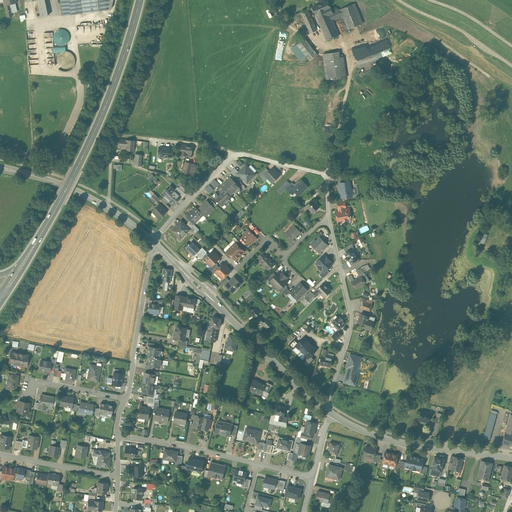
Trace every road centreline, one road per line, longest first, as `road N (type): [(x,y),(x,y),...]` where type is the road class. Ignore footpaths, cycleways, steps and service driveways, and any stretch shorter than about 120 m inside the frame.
road 1 (primary): [(139,0),(100,117),(21,265)]
road 2 (secondary): [(324,408),(154,242)]
road 3 (residential): [(118,435),(312,477)]
road 4 (residential): [(328,219),(351,324),(324,408)]
road 5 (secondary): [(511,458),(398,442),(330,412)]
road 6 (track): [(333,45),(395,15),(490,77)]
road 7 (secondary): [(154,242),(93,200),(0,167)]
road 8 (residential): [(154,242),(126,396)]
road 9 (residential): [(235,153),(327,175),(328,219)]
road 10 (track): [(511,66),(397,0)]
road 11 (residential): [(154,242),(235,153)]
